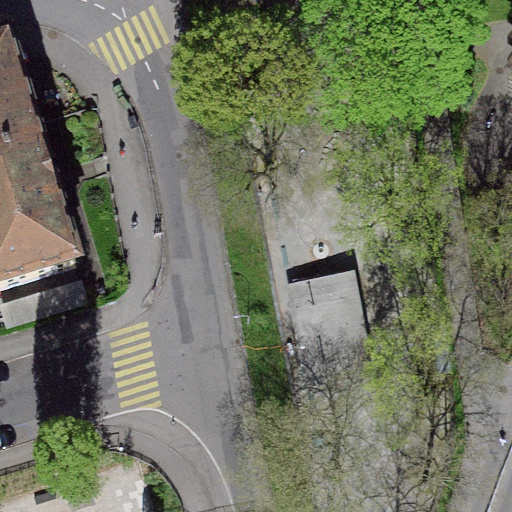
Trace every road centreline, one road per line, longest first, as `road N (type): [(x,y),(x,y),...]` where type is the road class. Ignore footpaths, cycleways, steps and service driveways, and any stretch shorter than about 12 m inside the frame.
road 1 (residential): [(113,0),(158,74),(213,361)]
road 2 (residential): [(213,361),(75,385),(0,408)]
road 3 (residential): [(213,361),(240,511)]
